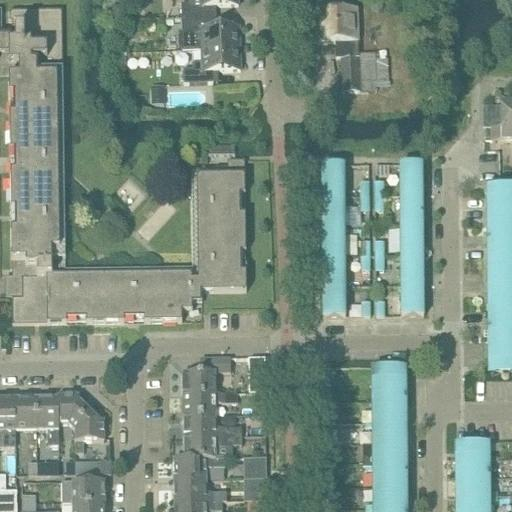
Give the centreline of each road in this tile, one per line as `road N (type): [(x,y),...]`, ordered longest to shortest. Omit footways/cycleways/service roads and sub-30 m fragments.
road 1 (residential): [(133,368),(162,346),(449,341)]
road 2 (residential): [(449,341),(447,159),(474,126),(474,103)]
road 3 (residential): [(434,511),(433,429),(449,341)]
road 4 (residential): [(135,511),(133,368)]
road 5 (residential): [(278,135),(272,0)]
road 6 (residential): [(133,368),(0,369)]
